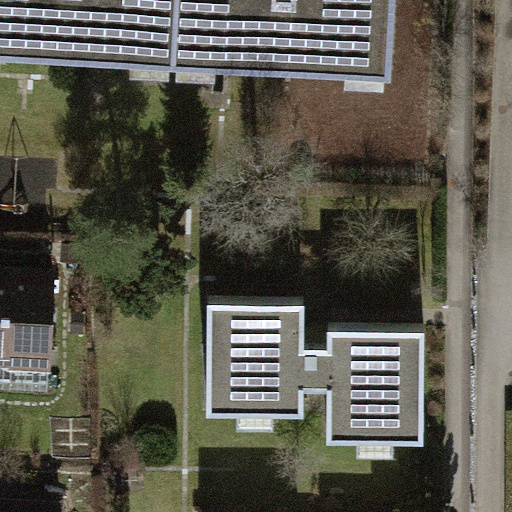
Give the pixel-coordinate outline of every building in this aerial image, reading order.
[(0,0),(0,83),(116,92),(123,0),(0,0)] [(380,0),(163,0),(159,69),(375,82),(380,0)] [(62,265),(0,262),(0,367),(58,370),(62,265)] [(309,300),(213,300),(214,410),(308,410),(307,387),(334,386),(334,438),(430,437),(429,329),(336,329),(336,346),(309,346),(309,300)] [(66,511),(67,491),(0,488),(0,511),(66,511)]
